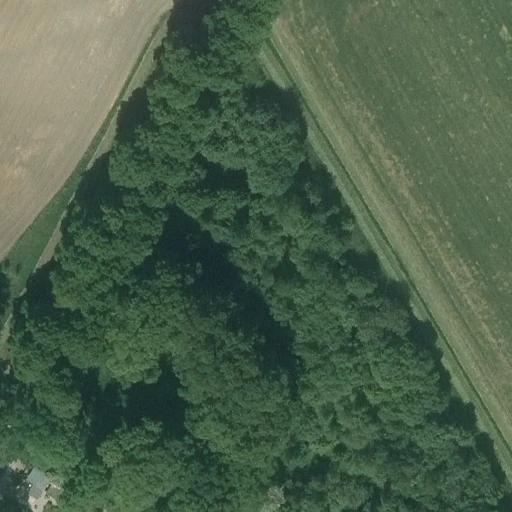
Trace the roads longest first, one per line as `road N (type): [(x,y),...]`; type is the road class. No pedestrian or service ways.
road 1 (secondary): [(0,454),(235,0)]
road 2 (track): [(43,372),(72,395),(111,455),(191,511)]
